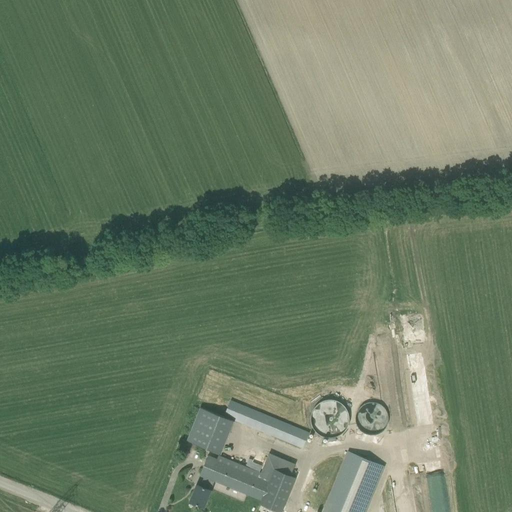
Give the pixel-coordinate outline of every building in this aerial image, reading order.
[(302,447),(308,432),(231,400),(224,416),(302,447)] [(350,421),(350,420),(350,416),(349,413),(347,410),(345,407),(341,404),(338,402),(335,402),(331,401),(328,402),(323,403),(320,405),(317,408),(315,411),(314,414),(313,417),(312,420),(313,424),(314,428),(315,431),(318,434),(321,436),(323,438),(327,439),(331,439),(334,439),(338,438),(342,436),(345,434),(348,431),(349,428),(350,425),(350,421)] [(186,441),(220,455),(233,420),(199,407),(186,441)] [(347,453),(323,511),(364,511),(383,468),(347,453)] [(189,502),(203,508),(210,490),(208,489),(212,480),(261,500),(260,504),(279,511),(281,511),(295,478),(291,477),(295,466),(269,455),(262,473),(219,455),(217,460),(208,457),(201,476),(204,477),(200,486),(197,485),(189,502)]
